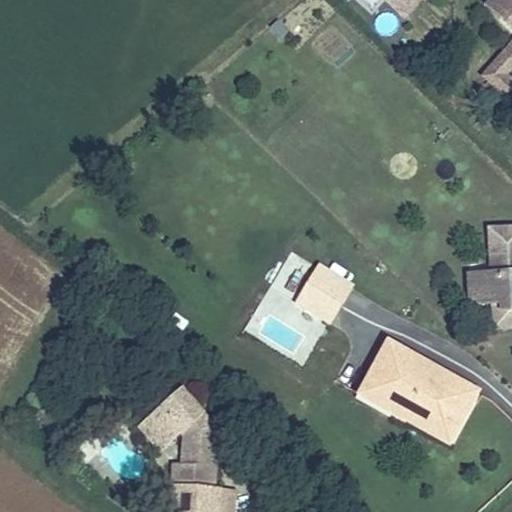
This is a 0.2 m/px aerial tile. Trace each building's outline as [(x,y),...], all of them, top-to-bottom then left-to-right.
[(409,0),(379,0),(396,15),(409,0)] [(511,16),(511,0),(494,0),(508,13),(511,16)] [(511,16),(508,13),(491,32),(501,40),(511,27),(511,16)] [(501,40),(491,32),(473,51),(493,69),(501,59),(491,50),(501,40)] [(510,50),(501,40),(491,50),(501,59),(510,50)] [(417,157),(394,152),(390,173),(412,177),(417,157)] [(492,272),(469,273),(470,305),(493,304),(502,304),(502,311),(511,310),(511,226),(491,227),(492,272)] [(308,362),(350,282),(288,250),(246,330),(261,337),(261,338),(308,362)] [(502,304),(493,304),(494,328),(511,327),(511,310),(502,311),(502,304)] [(382,380),(370,402),(409,423),(415,412),(455,433),(477,393),(387,344),(371,374),(382,380)] [(382,380),(371,374),(358,396),(370,402),(382,380)] [(179,394),(138,437),(157,454),(175,435),(186,445),(186,468),(178,468),(178,490),(175,490),(175,503),(181,503),(181,511),(224,511),(225,490),(219,490),(218,430),(179,394)] [(239,511),(240,490),(225,490),(224,511),(239,511)]
